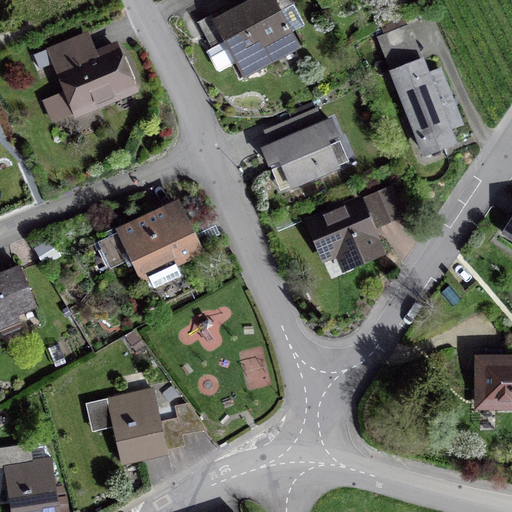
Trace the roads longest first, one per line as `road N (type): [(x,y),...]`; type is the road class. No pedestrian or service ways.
road 1 (residential): [(321,376),(345,373),(382,339),(511,138)]
road 2 (residential): [(206,155),(299,361),(321,376)]
road 3 (residential): [(206,155),(0,237)]
road 4 (residential): [(299,456),(511,509)]
road 5 (residential): [(127,0),(206,155)]
road 6 (residential): [(160,511),(200,489),(299,456)]
